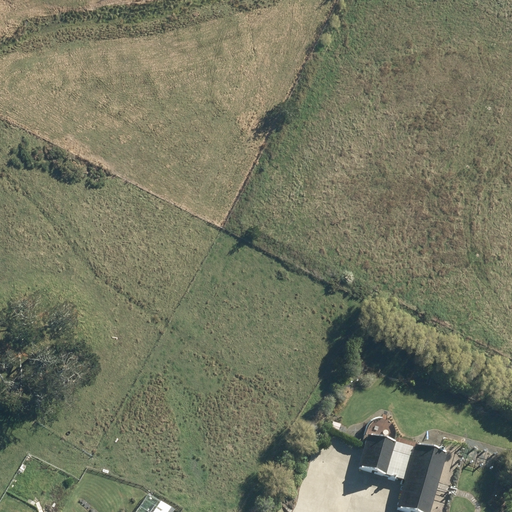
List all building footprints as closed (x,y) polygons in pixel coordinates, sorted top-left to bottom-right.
[(342,423),(332,420),(327,434),(338,437),(342,423)] [(396,439),(368,431),(359,467),(386,474),(396,439)] [(428,511),(444,450),(414,443),(398,507),(417,511),(428,511)] [(497,453),(467,444),(461,462),(491,472),(497,453)] [(172,511),(174,510),(148,493),(135,511),(172,511)]
